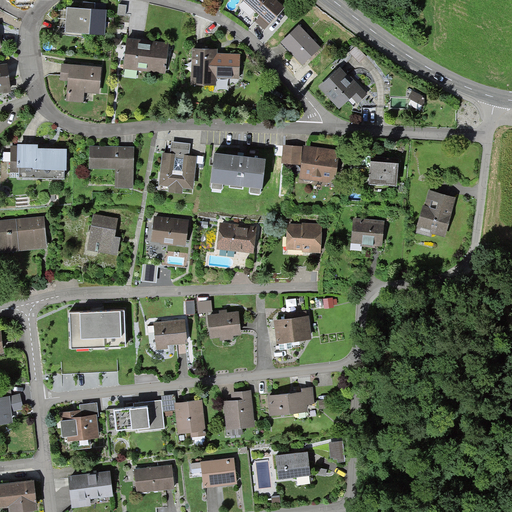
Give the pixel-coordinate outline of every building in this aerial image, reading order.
[(284,8),(274,0),(244,0),(243,2),(260,16),(255,22),(264,31),(284,8)] [(105,37),(107,12),(95,11),(96,4),(86,3),(76,3),(76,10),(68,9),(66,34),(105,37)] [(127,6),(119,5),(118,15),(126,16),(127,6)] [(322,48),(300,25),(281,43),(302,66),(314,56),(322,48)] [(165,74),(170,41),(128,36),(126,47),(124,68),(165,74)] [(366,57),(356,47),(349,54),(359,63),(366,57)] [(218,50),(193,49),(192,85),(216,86),(216,79),(239,79),(240,54),(218,54),(218,50)] [(0,64),(0,94),(12,93),(8,63),(0,64)] [(83,66),(62,65),(60,82),(69,82),(68,101),(83,102),(84,93),(99,94),(101,68),(83,66)] [(340,69),(320,89),(340,109),(348,101),(355,108),(367,96),(351,80),(340,69)] [(424,98),(412,92),(409,99),(424,106),(424,98)] [(190,144),(173,142),(171,155),(164,154),(160,186),(169,187),(169,194),(182,195),(183,189),(194,191),(197,157),(189,156),(190,144)] [(66,172),(67,151),(51,151),(38,150),(39,146),(10,146),(9,174),(18,174),(18,179),(65,180),(65,172),(66,172)] [(303,148),(284,146),(282,164),(301,165),(303,148)] [(303,146),(303,148),(301,165),(299,180),(335,185),(340,151),(320,148),(303,146)] [(119,147),(90,147),(90,171),(116,171),(116,189),(134,189),(134,147),(119,147)] [(241,157),(215,153),(211,184),(212,184),(212,189),(224,191),(224,186),(230,186),(229,188),(244,190),(244,188),(251,188),(250,193),(261,194),(262,189),(263,189),(266,160),(241,157)] [(385,158),(372,157),(369,185),(396,188),(399,159),(385,158)] [(444,175),(432,168),(428,175),(440,182),(444,175)] [(446,237),(456,198),(440,194),(429,191),(425,206),(423,206),(415,233),(430,237),(431,233),(446,237)] [(118,218),(94,214),(88,250),(117,255),(120,238),(115,237),(118,218)] [(177,219),(155,216),(152,242),(186,246),(189,220),(177,219)] [(0,253),(47,249),(44,217),(25,219),(0,220),(0,253)] [(378,221),(354,219),(351,244),(360,245),(360,247),(375,248),(375,246),(382,247),(385,222),(378,221)] [(240,225),(220,223),(217,250),(253,254),(256,226),(240,225)] [(302,224),(288,224),(287,250),(302,250),(302,252),(321,253),(322,224),(310,223),(302,223),(302,224)] [(159,264),(143,262),(141,281),(157,282),(159,264)] [(333,298),(324,299),(325,309),(334,308),(333,305),(338,305),(337,300),(333,300),(333,298)] [(194,301),(186,301),(187,315),(195,315),(194,301)] [(212,311),(211,301),(197,302),(198,313),(212,311)] [(219,313),(207,314),(210,339),(219,338),(219,340),(234,339),(233,336),(241,335),(239,311),(225,313),(225,310),(219,310),(219,313)] [(126,346),(125,311),(101,312),(70,313),(72,349),(126,346)] [(290,318),(274,320),(277,345),(313,340),(310,316),(290,318)] [(165,322),(154,323),(156,350),(167,349),(166,345),(187,343),(185,320),(165,322)] [(315,404),(314,387),(301,388),(301,392),(293,392),(267,395),(269,415),(310,412),(309,404),(315,404)] [(254,426),(251,391),(231,392),(231,400),(223,401),(226,435),(243,434),(243,427),(254,426)] [(23,409),(20,394),(10,396),(0,397),(0,424),(13,423),(12,412),(23,409)] [(206,435),(203,400),(176,402),(175,395),(161,396),(162,401),(163,411),(176,410),(179,435),(190,433),(191,437),(206,435)] [(134,404),(135,408),(114,410),(116,431),(138,429),(139,431),(165,428),(163,411),(162,401),(137,403),(134,404)] [(99,417),(97,403),(79,405),(80,410),(61,412),(63,436),(68,436),(68,441),(99,438),(97,417),(99,417)] [(343,441),(329,442),(330,457),(333,457),(334,460),(337,459),(338,463),(345,462),(343,441)] [(311,476),(309,452),(297,453),(276,455),(279,479),(311,476)] [(237,485),(234,458),(216,460),(191,463),(192,474),(202,473),(204,489),(237,485)] [(175,489),(172,464),(160,466),(134,469),(137,493),(175,489)] [(327,470),(319,468),(318,474),(326,476),(327,470)] [(113,497),(110,472),(88,474),(68,477),(71,508),(91,506),(90,499),(113,497)] [(25,511),(38,511),(35,480),(8,483),(0,483),(0,508),(8,508),(8,511),(25,511)]
